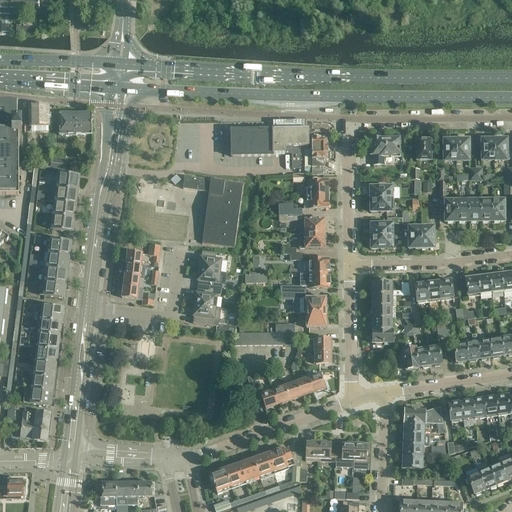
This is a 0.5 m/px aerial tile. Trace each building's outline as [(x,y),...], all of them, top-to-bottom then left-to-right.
[(0,0),(0,9),(11,9),(10,0),(0,0)] [(20,0),(10,0),(11,9),(20,9),(20,0)] [(20,0),(20,9),(38,10),(38,11),(47,11),(46,0),(20,0)] [(17,103),(0,103),(0,199),(15,199),(15,196),(19,196),(19,135),(21,135),(21,125),(17,125),(17,103)] [(29,127),(31,127),(31,132),(49,132),(49,127),(49,122),(53,122),(53,110),(49,110),(49,106),(29,107),(29,127)] [(76,135),(76,115),(59,115),(59,136),(68,136),(68,137),(76,137),(76,135)] [(92,135),(92,115),(76,115),(76,135),(92,135)] [(289,155),(289,147),(289,122),(274,122),(274,130),(272,130),(272,132),(268,132),(268,130),(231,131),(232,157),(273,157),(273,155),(289,155)] [(305,130),(305,122),(289,122),(289,147),(289,155),(292,155),(292,170),(301,169),(300,149),(294,149),(294,147),(309,147),(309,130),(305,130)] [(321,160),(328,160),(328,138),(319,138),(318,136),(313,136),(312,138),(312,176),(325,176),(325,170),(318,170),(318,165),(321,165),(321,160)] [(392,157),(400,157),(400,146),(399,146),(399,144),(401,142),(401,140),(399,138),(397,138),(395,140),(389,140),(388,138),(384,138),(382,140),(381,140),(381,139),(370,139),(371,156),(374,156),(374,166),(384,166),(384,158),(392,158),(392,157)] [(494,164),(494,163),(494,139),(488,139),(487,141),(482,141),(482,164),(494,164)] [(494,163),(507,163),(507,141),(501,141),(500,139),(494,139),(494,163)] [(444,164),(456,164),(456,140),(450,140),(449,141),(444,141),(444,164)] [(456,164),(469,164),(468,141),(463,141),(462,140),(456,140),(456,164)] [(417,163),(431,163),(431,141),(417,141),(417,163)] [(67,172),(67,171),(68,160),(51,158),(50,170),(67,172)] [(420,181),(420,169),(410,169),(410,181),(420,181)] [(457,183),(469,183),(473,183),(476,183),(476,169),(469,169),(469,178),(457,178),(457,183)] [(449,178),(444,178),(444,170),(437,170),(437,183),(439,183),(444,183),(449,183),(449,178)] [(78,192),(78,188),(80,177),(57,174),(56,189),(78,192)] [(293,183),(305,183),(305,175),(293,175),(293,183)] [(208,181),(184,178),(183,190),(207,193),(208,181)] [(210,181),(202,244),(234,249),(243,185),(210,181)] [(306,196),(328,195),(328,181),(308,182),(308,189),(306,189),(306,196)] [(393,189),(393,188),(383,188),(382,187),(380,187),(379,188),(370,188),(370,201),(393,200),(393,189)] [(76,205),(78,192),(56,189),(54,202),(76,205)] [(306,196),(306,202),(304,202),(304,210),(308,210),(329,210),(328,195),(306,196)] [(384,213),(394,213),(393,200),(370,201),(371,213),(379,213),(380,214),(383,214),(384,213)] [(445,224),(457,223),(457,215),(460,214),(460,210),(457,209),(457,200),(445,200),(445,224)] [(457,223),(469,223),(469,215),(472,214),(471,210),(469,209),(469,200),(457,200),(457,209),(460,210),(460,214),(457,215),(457,223)] [(469,223),(481,223),(481,216),(483,215),(483,210),(481,209),(481,200),(469,200),(469,209),(471,210),(472,214),(469,215),(469,223)] [(481,223),(493,223),(493,216),(495,214),(495,210),(493,209),(492,200),(481,200),(481,209),(483,210),(483,215),(481,216),(481,223)] [(493,216),(493,223),(505,223),(504,200),(492,200),(493,209),(495,210),(495,214),(493,216)] [(74,219),(76,205),(54,202),(52,216),(74,219)] [(148,235),(151,236),(161,237),(161,239),(179,241),(179,240),(180,240),(184,238),(185,233),(186,226),(188,227),(189,216),(187,214),(177,212),(177,214),(169,213),(169,215),(154,213),(155,206),(148,205),(148,203),(138,202),(135,203),(134,211),(136,212),(134,226),(152,228),(151,229),(149,229),(148,235)] [(73,233),(74,219),(52,216),(50,230),(51,230),(73,233)] [(302,221),(302,222),(299,222),(299,229),(304,229),(304,235),(325,235),(325,220),(304,220),(304,221),(302,221)] [(394,237),(394,225),(384,225),(383,224),(380,224),(379,225),(371,225),(371,238),(394,237)] [(0,250),(0,249),(0,248),(0,245),(4,242),(5,243),(7,242),(9,239),(9,238),(11,234),(0,227),(0,250)] [(409,250),(421,249),(421,227),(409,227),(409,250)] [(421,227),(421,249),(434,249),(433,227),(421,227)] [(298,239),(304,239),(304,242),(299,242),(299,250),(305,250),(325,250),(325,235),(304,235),(298,235),(298,239)] [(35,236),(35,243),(43,244),(44,237),(35,236)] [(384,250),(394,250),(394,237),(371,238),(371,250),(379,250),(381,251),(383,251),(384,250)] [(47,253),(70,256),(71,243),(50,241),(49,241),(47,253)] [(149,245),(148,251),(148,257),(154,258),(154,264),(156,264),(156,268),(158,268),(159,258),(161,247),(149,245)] [(229,256),(216,254),(202,252),(201,259),(200,259),(200,263),(198,263),(197,270),(227,274),(229,256)] [(68,271),(70,256),(47,253),(46,268),(68,271)] [(142,266),(143,255),(128,253),(126,264),(142,266)] [(30,264),(37,265),(39,256),(32,254),(30,264)] [(309,275),(330,274),(330,272),(330,271),(330,269),(329,260),(308,260),(309,275)] [(140,277),(142,266),(126,264),(125,276),(140,277)] [(66,285),(68,271),(46,268),(44,282),(66,285)] [(219,284),(220,273),(197,270),(196,277),(198,277),(197,282),(198,282),(197,288),(222,291),(221,291),(221,285),(219,284)] [(511,292),(511,276),(511,274),(510,273),(506,273),(505,275),(500,275),(503,294),(511,292)] [(306,293),(306,288),(310,288),(310,289),(330,289),(330,286),(331,284),(331,279),(330,278),(330,274),(309,275),(301,275),(301,287),(281,287),(281,293),(306,293)] [(503,294),(500,275),(499,274),(495,275),(494,276),(488,277),(491,296),(503,294)] [(245,285),(256,284),(267,284),(267,275),(245,275),(245,285)] [(139,289),(140,277),(125,276),(124,280),(122,280),(121,286),(123,287),(139,289)] [(491,296),(488,277),(487,276),(483,276),(482,278),(478,278),(480,297),(491,296)] [(480,297),(478,278),(473,279),(471,278),(467,278),(466,280),(465,280),(468,298),(468,299),(475,298),(476,303),(481,302),(480,297)] [(64,299),(66,285),(44,282),(42,296),(43,297),(64,299)] [(441,302),(453,301),(453,300),(451,282),(439,283),(441,301),(441,302)] [(441,302),(441,301),(439,283),(427,284),(429,303),(441,302)] [(372,297),(393,297),(410,297),(408,284),(401,284),(401,292),(393,292),(393,284),(392,284),(372,284),(372,285),(371,286),(371,290),(372,291),(372,297)] [(417,305),(429,303),(427,284),(415,286),(417,304),(417,305)] [(142,289),(139,289),(123,287),(122,299),(138,301),(138,300),(140,301),(142,289)] [(222,292),(222,291),(197,288),(197,294),(196,294),(195,299),(193,299),(192,306),(220,309),(215,308),(217,298),(219,298),(221,292),(222,292)] [(306,299),(306,293),(281,293),(281,294),(288,294),(288,301),(293,301),(293,314),(305,314),(326,314),(326,299),(306,299)] [(154,302),(155,295),(150,295),(149,301),(143,300),(142,306),(153,308),(154,302)] [(372,308),(393,308),(393,297),(372,297),(371,298),(371,302),(372,303),(372,308)] [(220,310),(220,309),(192,306),(191,313),(193,313),(193,318),(194,318),(193,324),(217,328),(217,327),(218,323),(219,319),(219,317),(219,313),(219,309),(220,310)] [(40,321),(65,324),(66,309),(63,309),(42,307),(40,321)] [(372,320),(393,320),(393,308),(372,308),(372,309),(371,310),(371,314),(372,315),(372,320)] [(474,320),(476,320),(475,312),(468,313),(467,309),(461,310),(463,322),(468,321),(474,320)] [(305,314),(306,329),(326,329),(326,314),(305,314)] [(393,332),(393,331),(393,330),(393,320),(372,320),(372,321),(372,322),(372,326),(373,327),(373,332),(393,332)] [(413,329),(412,321),(412,320),(403,330),(404,330),(401,334),(405,337),(408,334),(413,329)] [(63,338),(65,324),(40,321),(38,335),(63,338)] [(442,326),(444,339),(451,337),(449,325),(442,326)] [(235,335),(235,334),(236,327),(225,326),(225,330),(224,334),(235,335)] [(291,334),(295,334),(295,326),(276,326),(276,334),(279,334),(285,334),(291,334)] [(435,340),(438,339),(444,339),(442,326),(436,327),(432,328),(432,332),(434,332),(435,340)] [(373,344),(384,344),(384,346),(392,346),(391,344),(394,344),(394,343),(396,343),(396,337),(395,337),(395,331),(393,331),(393,332),(373,332),(373,344)] [(38,335),(21,333),(19,346),(31,348),(61,352),(63,338),(38,335)] [(306,334),(297,334),(297,346),(297,353),(302,353),(302,345),(306,345),(306,334)] [(492,358),(489,340),(488,336),(485,337),(486,340),(478,341),(478,342),(480,360),(482,361),(486,361),(487,359),(492,358)] [(511,356),(511,336),(500,338),(503,357),(508,356),(509,357),(511,356)] [(498,357),(503,357),(500,338),(489,340),(492,358),(493,360),(498,359),(498,357)] [(331,353),(331,344),(331,340),(314,340),(314,353),(331,353)] [(480,360),(478,342),(478,341),(466,343),(469,362),(470,363),(474,363),(475,361),(480,360)] [(463,362),(469,362),(466,343),(453,345),(454,345),(456,364),(457,363),(458,365),(463,364),(463,362)] [(440,367),(440,365),(441,365),(439,346),(428,348),(429,349),(431,366),(434,366),(435,367),(440,367)] [(59,366),(61,352),(31,348),(29,362),(35,362),(59,366)] [(418,369),(418,368),(415,348),(401,350),(401,352),(400,352),(401,360),(404,360),(405,371),(418,369)] [(431,366),(429,349),(428,348),(417,349),(416,348),(415,348),(418,368),(422,368),(423,369),(428,368),(428,367),(431,366)] [(314,353),(314,365),(325,365),(325,367),(330,366),(330,365),(331,365),(331,353),(314,353)] [(57,379),(59,366),(35,362),(33,376),(57,379)] [(9,370),(10,366),(3,365),(1,377),(8,378),(9,374),(9,370)] [(308,378),(313,393),(325,389),(319,374),(308,378)] [(33,376),(28,376),(26,389),(25,389),(25,390),(56,393),(57,379),(33,376)] [(253,396),(256,395),(259,394),(254,376),(247,379),(253,396)] [(301,398),(313,393),(308,378),(296,382),(301,398)] [(290,402),(301,398),(296,382),(284,386),(290,402)] [(278,406),(290,402),(284,386),(273,390),(278,406)] [(54,408),(56,393),(25,390),(24,403),(51,407),(51,408),(54,408)] [(266,410),(278,406),(273,390),(261,394),(266,410)] [(495,398),(498,417),(510,415),(507,397),(506,397),(506,395),(500,396),(500,398),(495,398)] [(498,417),(495,398),(495,397),(488,398),(488,399),(483,400),(486,419),(498,417)] [(486,419),(483,400),(483,399),(476,400),(477,401),(471,402),(474,421),(486,419)] [(474,421),(471,402),(471,401),(465,401),(465,403),(460,403),(463,422),(474,421)] [(463,422),(460,403),(455,404),(455,403),(449,404),(449,405),(448,405),(451,423),(451,424),(463,422)] [(9,406),(8,406),(9,406),(7,420),(14,421),(15,407),(9,406)] [(24,413),(25,413),(21,438),(34,440),(34,441),(46,443),(50,415),(37,413),(31,413),(32,409),(25,408),(24,413)] [(423,425),(425,425),(443,425),(440,408),(424,414),(424,413),(405,411),(404,424),(405,424),(423,425)] [(425,425),(423,425),(405,424),(404,428),(403,428),(403,434),(404,434),(425,436),(425,425)] [(425,447),(425,436),(404,434),(404,440),(403,440),(403,446),(404,446),(425,447)] [(468,449),(477,447),(475,439),(466,441),(468,449)] [(318,462),(319,443),(311,442),(311,444),(307,443),(306,462),(318,462)] [(336,463),(337,443),(331,443),(330,443),(319,443),(318,462),(336,463)] [(354,464),(355,444),(343,444),(343,443),(337,443),(336,463),(354,464)] [(355,444),(354,469),(368,469),(369,446),(363,446),(363,445),(355,444)] [(464,445),(453,447),(453,444),(447,444),(448,456),(466,451),(464,445)] [(424,458),(425,447),(404,446),(403,451),(402,451),(402,457),(403,457),(424,458)] [(286,469),(279,450),(279,449),(276,451),(275,452),(272,453),(278,471),(286,469)] [(279,450),(286,469),(294,466),(288,449),(282,451),(281,450),(280,450),(279,450)] [(271,474),(278,471),(272,453),(264,456),(271,474)] [(263,477),(271,474),(264,456),(259,458),(258,457),(256,457),(263,477)] [(255,480),(263,477),(256,457),(255,458),(254,459),(251,460),(250,460),(249,460),(255,480)] [(424,471),(424,458),(403,457),(403,463),(402,463),(402,469),(403,469),(403,470),(424,471)] [(455,469),(462,467),(459,459),(453,461),(455,469)] [(511,464),(509,459),(499,463),(507,481),(511,479),(511,464)] [(248,482),(255,480),(249,460),(247,461),(247,462),(241,464),(248,482)] [(502,483),(507,481),(499,463),(489,468),(496,486),(497,486),(498,487),(503,485),(502,483)] [(240,485),(248,482),(241,464),(233,467),(240,485)] [(232,488),(240,485),(233,467),(231,468),(230,467),(226,468),(226,469),(232,488)] [(291,483),(293,487),(299,485),(299,484),(300,469),(292,468),(292,483),(291,483)] [(495,486),(496,486),(489,468),(478,472),(478,473),(485,491),(490,489),(491,490),(496,488),(495,486)] [(225,490),(232,488),(226,469),(218,472),(225,490)] [(217,493),(225,490),(218,472),(210,475),(217,493)] [(485,491),(478,473),(478,472),(466,477),(467,478),(467,479),(466,480),(468,485),(469,485),(474,495),(475,495),(476,496),(481,494),(481,493),(485,491)] [(434,487),(438,487),(437,491),(444,492),(445,487),(455,488),(457,492),(463,489),(459,480),(453,480),(453,482),(434,481),(434,487)] [(0,499),(11,500),(14,500),(14,497),(23,497),(23,481),(8,482),(8,488),(0,487),(0,499)] [(137,498),(138,498),(152,498),(152,483),(137,484),(137,498)] [(102,499),(116,498),(116,484),(102,484),(102,499)] [(138,507),(138,498),(137,498),(137,484),(116,484),(116,498),(116,507),(138,507)] [(398,510),(401,510),(400,511),(463,511),(463,507),(461,507),(462,504),(401,501),(401,505),(399,505),(398,510)] [(221,511),(231,509),(229,505),(228,502),(214,507),(215,511),(221,511)] [(358,511),(359,504),(338,503),(337,511),(357,511),(358,511)]
